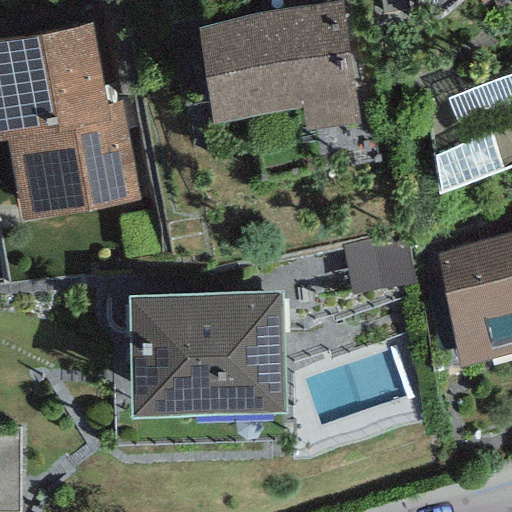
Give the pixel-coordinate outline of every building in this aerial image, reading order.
[(344,0),(305,0),(199,14),(212,109),(296,98),(299,120),(359,112),(344,0)] [(92,13),(0,29),(0,128),(6,127),(22,212),(140,190),(122,95),(108,97),(92,13)] [(511,66),(427,101),(437,185),(511,154),(511,66)] [(511,222),(437,245),(460,355),(511,339),(511,222)] [(283,279),(126,286),(132,401),(288,393),(283,279)] [(20,430),(0,429),(0,505),(19,506),(20,430)]
